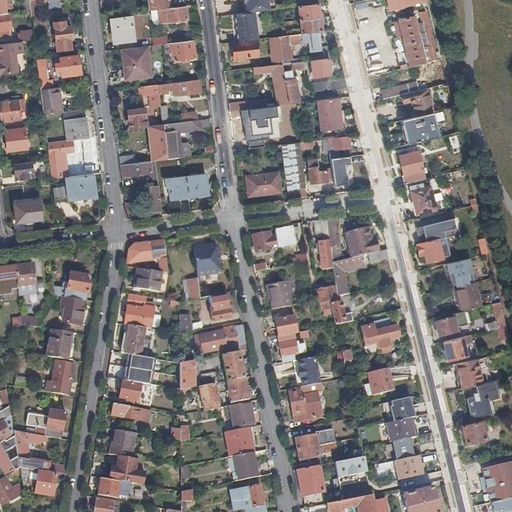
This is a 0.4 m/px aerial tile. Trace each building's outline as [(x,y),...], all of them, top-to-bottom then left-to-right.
[(0,0),(0,15),(7,15),(7,10),(13,9),(12,1),(6,1),(5,0),(0,0)] [(40,16),(38,0),(30,2),(31,12),(32,18),(40,16)] [(148,0),(149,9),(168,7),(166,0),(148,0)] [(248,14),(256,13),(270,11),(269,0),(246,0),(247,4),(248,14)] [(386,0),(389,9),(424,0),(386,0)] [(49,1),(49,9),(61,8),(61,1),(49,1)] [(31,12),(30,2),(19,3),(20,13),(26,12),(31,12)] [(301,22),(320,19),(319,5),(299,8),(301,22)] [(168,10),(163,10),(163,13),(162,13),(162,16),(168,16),(168,23),(188,21),(186,8),(168,10)] [(236,16),(239,43),(259,41),(256,13),(248,14),(236,16)] [(12,30),(10,14),(7,15),(0,15),(0,37),(12,36),(11,30),(12,30)] [(401,21),(397,22),(401,37),(405,36),(412,67),(423,65),(438,61),(426,15),(420,16),(423,25),(418,26),(416,17),(401,21)] [(116,45),(136,42),(133,17),(112,20),(112,21),(113,21),(116,45)] [(302,35),(322,33),(320,19),(301,22),(302,35)] [(66,22),(54,24),(56,43),(57,43),(58,51),(73,50),(71,40),(73,40),(72,27),(66,28),(66,22)] [(23,43),(35,41),(34,32),(21,33),(23,43)] [(283,65),(292,64),(290,46),(323,42),(322,33),(302,35),(284,37),(279,38),(279,40),(283,65)] [(270,41),(273,66),(283,65),(279,40),(270,41)] [(196,60),(193,41),(168,44),(165,45),(165,48),(168,48),(169,47),(173,47),(175,62),(196,60)] [(25,54),(23,43),(0,45),(0,60),(0,64),(0,63),(0,76),(20,74),(17,55),(25,54)] [(233,45),(235,62),(245,61),(245,59),(259,58),(257,43),(233,45)] [(140,48),(122,50),(124,70),(126,81),(153,78),(149,47),(140,48)] [(81,74),(79,56),(60,58),(61,64),(56,65),(57,72),(62,72),(62,77),(81,74)] [(331,76),(328,59),(311,62),(313,78),(331,76)] [(37,61),(40,81),(41,91),(48,90),(47,82),(45,69),(46,69),(45,60),(37,61)] [(438,86),(447,83),(441,60),(438,61),(423,65),(428,85),(429,85),(430,89),(438,87),(438,86)] [(298,105),(301,104),(298,80),(294,81),(292,69),(304,68),(303,63),(292,64),(283,65),(287,106),(298,105)] [(276,107),(287,106),(283,65),(273,66),(232,72),(232,75),(235,74),(235,75),(254,73),(255,74),(263,74),(263,73),(270,72),(270,70),(272,70),(274,83),(276,83),(277,90),(276,90),(278,103),(275,104),(276,107)] [(315,93),(347,88),(345,79),(329,81),(329,82),(314,85),(315,93)] [(199,94),(198,81),(169,84),(159,86),(160,94),(168,94),(167,91),(174,91),(175,97),(199,94)] [(382,90),(384,99),(402,94),(420,90),(418,82),(382,90)] [(0,86),(0,95),(9,94),(8,85),(0,86)] [(161,107),(160,94),(159,86),(141,88),(142,97),(151,96),(152,108),(161,107)] [(416,116),(433,112),(427,88),(420,90),(402,94),(404,103),(411,101),(413,103),(416,116)] [(61,114),(58,89),(53,90),(48,90),(41,91),(44,116),(61,114)] [(343,130),(339,99),(317,102),(321,132),(343,130)] [(24,101),(0,103),(0,104),(2,121),(21,119),(20,112),(25,111),(24,101)] [(230,113),(246,111),(267,108),(267,103),(245,105),(245,103),(229,105),(230,113)] [(247,123),(299,116),(298,105),(287,106),(276,107),(267,108),(246,111),(247,123)] [(163,121),(164,126),(170,125),(168,108),(162,108),(163,121)] [(131,130),(148,128),(146,110),(129,111),(131,130)] [(82,119),(81,111),(64,114),(65,122),(82,119)] [(402,120),(407,144),(439,136),(433,112),(416,116),(402,120)] [(183,123),(196,122),(195,113),(182,115),(183,123)] [(87,119),(82,119),(65,122),(68,141),(89,138),(87,119)] [(202,129),(212,128),(211,120),(201,121),(202,129)] [(168,160),(183,159),(179,133),(202,130),(202,129),(201,121),(196,122),(183,123),(170,125),(164,126),(168,160)] [(25,123),(7,125),(8,132),(6,132),(7,143),(10,143),(11,152),(28,150),(25,123)] [(151,162),(156,162),(168,160),(164,126),(156,127),(154,127),(157,152),(141,154),(142,164),(151,162)] [(241,132),(243,151),(260,149),(259,140),(261,140),(261,144),(281,141),(279,127),(241,132)] [(50,160),(53,180),(66,179),(71,178),(68,154),(63,154),(60,132),(52,133),(53,136),(47,136),(50,160)] [(351,150),(350,138),(328,140),(329,147),(330,151),(335,150),(335,152),(351,150)] [(329,147),(328,140),(303,144),(301,144),(302,151),(329,147)] [(302,151),(301,144),(297,144),(282,146),(289,201),(295,200),(293,190),(300,189),(306,188),(302,151)] [(401,176),(403,183),(424,178),(419,160),(423,159),(422,155),(418,155),(417,153),(417,151),(398,156),(402,175),(401,176)] [(120,158),(121,166),(136,164),(135,155),(120,158)] [(343,158),(331,160),(332,172),(334,182),(334,187),(346,185),(343,158)] [(121,166),(123,177),(152,173),(151,162),(142,164),(136,164),(121,166)] [(15,166),(16,182),(17,182),(34,179),(32,165),(16,167),(15,166)] [(334,182),(332,172),(328,173),(327,171),(319,172),(318,165),(314,166),(311,167),(312,175),(310,175),(311,185),(322,183),(334,182)] [(282,194),(280,174),(247,178),(250,198),(282,194)] [(96,196),(94,175),(71,178),(66,179),(69,200),(96,196)] [(155,217),(163,216),(158,175),(152,176),(153,184),(151,184),(152,188),(151,188),(152,191),(155,217)] [(187,178),(189,199),(209,196),(206,176),(187,178)] [(171,201),(189,199),(187,178),(166,181),(167,189),(169,188),(171,201)] [(408,190),(415,216),(418,215),(430,212),(437,210),(435,205),(431,189),(430,185),(423,187),(409,190),(408,190)] [(55,201),(68,200),(66,187),(53,189),(55,201)] [(17,224),(44,221),(41,201),(15,205),(17,224)] [(443,257),(449,255),(445,238),(459,234),(454,217),(415,227),(419,242),(414,243),(417,256),(422,255),(424,264),(443,259),(443,257)] [(327,221),(314,222),(316,239),(326,238),(327,241),(330,241),(327,221)] [(332,258),(332,264),(342,262),(342,259),(339,260),(338,247),(341,247),(337,221),(328,222),(333,258),(332,258)] [(302,244),(300,228),(291,229),(276,232),(279,248),(290,246),(289,240),(294,240),(295,245),(302,244)] [(347,235),(353,259),(363,257),(369,255),(377,253),(375,243),(372,244),(369,230),(347,235)] [(256,254),(276,250),(274,237),(271,237),(270,234),(253,237),(256,254)] [(477,239),(481,255),(488,253),(484,238),(477,239)] [(130,250),(127,265),(153,262),(153,261),(159,261),(160,273),(163,274),(169,275),(165,242),(135,245),(130,250)] [(322,271),(332,270),(329,243),(319,244),(322,271)] [(214,246),(194,248),(198,278),(218,276),(221,272),(217,249),(214,246)] [(390,261),(388,251),(380,253),(377,253),(369,255),(371,266),(390,261)] [(293,266),(307,263),(306,253),(303,254),(303,256),(296,258),(296,260),(292,260),(293,266)] [(334,275),(335,284),(337,298),(340,298),(348,296),(345,273),(365,268),(363,257),(353,259),(342,262),(332,264),(334,275)] [(469,258),(442,265),(444,275),(448,274),(451,288),(452,287),(475,282),(469,258)] [(254,267),(255,273),(271,271),(270,267),(267,268),(266,264),(254,267)] [(18,280),(19,288),(36,285),(34,265),(16,268),(18,280)] [(2,282),(18,280),(16,268),(0,269),(0,284),(2,284),(2,282)] [(160,273),(138,270),(137,277),(140,277),(137,290),(159,293),(163,274),(160,273)] [(64,298),(70,299),(71,291),(89,294),(91,284),(86,283),(87,277),(71,274),(68,290),(54,288),(55,296),(64,298)] [(184,282),(186,303),(200,300),(198,280),(184,282)] [(458,312),(464,311),(482,306),(476,282),(475,282),(452,287),(458,312)] [(271,301),(273,311),(293,307),(288,283),(266,287),(269,301),(271,301)] [(317,293),(319,305),(321,305),(331,303),(330,300),(337,298),(335,284),(323,287),(324,291),(317,293)] [(348,296),(340,298),(342,304),(355,301),(354,294),(348,296)] [(226,298),(225,295),(211,297),(213,309),(211,309),(212,311),(211,312),(211,314),(212,323),(231,319),(229,310),(228,308),(229,308),(227,298),(226,298)] [(125,326),(129,327),(146,330),(151,331),(154,310),(144,308),(146,298),(130,296),(125,326)] [(70,299),(64,298),(62,307),(67,308),(66,314),(65,314),(63,324),(81,327),(84,311),(80,310),(80,306),(83,306),(84,301),(70,299)] [(336,326),(353,322),(352,314),(344,316),(342,304),(340,298),(337,298),(330,300),(331,303),(333,315),(336,326)] [(486,324),(488,331),(499,328),(506,326),(500,302),(493,304),(497,322),(486,324)] [(324,317),(333,315),(331,303),(321,305),(324,317)] [(458,312),(452,314),(453,316),(435,321),(439,336),(457,332),(456,328),(467,325),(464,311),(458,312)] [(179,317),(180,335),(192,333),(190,316),(179,317)] [(275,321),(278,338),(292,335),(298,334),(295,317),(275,321)] [(39,320),(23,318),(23,319),(24,326),(38,328),(39,320)] [(24,326),(23,319),(13,321),(15,335),(24,326)] [(393,329),(391,320),(373,324),(373,326),(362,328),(366,346),(378,344),(379,350),(382,350),(384,354),(390,353),(389,348),(392,348),(390,341),(399,339),(397,328),(393,329)] [(502,340),(509,338),(506,326),(499,328),(502,340)] [(124,339),(122,355),(141,358),(146,330),(129,327),(127,340),(124,339)] [(246,345),(243,327),(225,330),(225,333),(208,336),(195,339),(198,354),(246,345)] [(52,331),(47,357),(69,361),(74,335),(52,331)] [(30,336),(23,335),(22,339),(20,338),(19,341),(21,341),(21,344),(28,345),(30,336)] [(278,338),(283,364),(293,362),(292,356),(308,354),(306,345),(300,346),(300,343),(294,344),(292,335),(278,338)] [(470,335),(441,342),(442,344),(445,360),(446,362),(468,357),(465,344),(472,342),(470,335)] [(342,353),(344,362),(352,361),(350,351),(341,353),(342,353)] [(245,379),(240,353),(222,356),(225,369),(222,370),(223,373),(226,372),(227,383),(245,379)] [(302,379),(304,388),(321,384),(316,358),(298,361),(300,370),(298,371),(300,380),(302,379)] [(456,365),(462,390),(465,389),(476,386),(482,385),(476,361),(472,361),(456,365)] [(181,392),(188,390),(196,389),(195,362),(180,365),(180,370),(180,388),(181,392)] [(50,383),(48,393),(69,397),(74,366),(57,363),(53,383),(50,383)] [(167,386),(167,390),(181,392),(180,388),(179,388),(179,370),(180,370),(180,365),(173,364),(171,386),(167,386)] [(388,369),(368,375),(370,384),(374,396),(374,397),(390,393),(387,380),(390,379),(388,369)] [(204,387),(215,385),(218,384),(216,373),(202,376),(204,387)] [(17,378),(15,387),(30,390),(31,381),(17,378)] [(148,378),(146,386),(159,388),(161,381),(148,378)] [(250,401),(245,379),(227,383),(232,405),(250,401)] [(504,389),(501,380),(482,385),(476,386),(467,399),(473,419),(490,415),(487,402),(498,400),(496,391),(504,389)] [(131,401),(130,404),(133,404),(134,402),(138,403),(141,386),(123,383),(120,399),(128,401),(131,401)] [(304,388),(288,390),(295,423),(322,418),(317,394),(323,392),(322,384),(321,384),(304,388)] [(374,396),(370,384),(364,385),(367,397),(374,396)] [(200,388),(205,412),(220,409),(215,385),(204,387),(200,388)] [(476,386),(465,389),(467,399),(476,386)] [(391,403),(396,423),(415,418),(411,399),(391,403)] [(250,404),(226,408),(228,421),(233,420),(235,429),(254,426),(250,404)] [(141,410),(114,405),(112,417),(139,421),(149,423),(151,412),(141,410)] [(0,413),(0,422),(12,416),(10,407),(0,413)] [(27,426),(37,428),(36,435),(46,437),(49,437),(62,440),(66,414),(61,413),(61,410),(56,409),(55,412),(51,411),(49,418),(29,415),(27,426)] [(14,471),(15,472),(21,469),(19,455),(10,460),(5,451),(17,445),(15,431),(12,416),(0,422),(0,465),(6,476),(14,471)] [(487,441),(483,423),(463,428),(468,446),(487,441)] [(181,431),(181,442),(191,440),(191,427),(181,431)] [(249,429),(226,434),(230,458),(234,457),(253,454),(254,454),(249,429)] [(45,442),(46,437),(36,435),(15,431),(17,445),(19,455),(21,469),(32,470),(31,472),(35,473),(35,472),(35,470),(66,475),(68,467),(30,461),(27,442),(45,445),(45,442)] [(112,448),(111,456),(119,457),(130,459),(130,456),(129,456),(130,449),(131,449),(132,447),(134,447),(136,435),(117,432),(114,448),(112,448)] [(296,440),(298,451),(336,444),(335,436),(319,439),(320,443),(318,443),(316,436),(296,440)] [(435,467),(429,443),(419,445),(423,459),(421,459),(422,463),(424,463),(426,470),(426,473),(432,471),(432,467),(435,467)] [(336,444),(298,451),(300,462),(320,458),(319,451),(322,450),(322,455),(338,452),(336,444)] [(374,457),(380,482),(426,470),(424,463),(422,463),(421,459),(423,459),(419,445),(374,457)] [(129,456),(130,456),(137,457),(138,450),(131,449),(130,449),(129,456)] [(258,478),(253,454),(234,457),(239,482),(258,478)] [(336,464),(340,490),(370,484),(380,482),(374,457),(365,459),(336,464)] [(138,462),(119,459),(115,481),(143,486),(146,474),(136,472),(138,462)] [(511,462),(481,470),(487,493),(489,504),(490,504),(511,498),(511,462)] [(190,466),(182,468),(182,480),(191,479),(190,466)] [(320,467),(298,472),(303,499),(304,499),(304,498),(325,494),(320,467)] [(15,472),(13,473),(14,479),(22,474),(21,469),(15,472)] [(22,474),(24,486),(29,486),(30,485),(37,486),(36,494),(54,497),(58,476),(35,472),(35,473),(31,472),(32,470),(21,469),(22,474)] [(12,488),(6,478),(0,480),(0,501),(3,507),(24,495),(18,485),(12,488)] [(115,482),(101,480),(99,496),(116,499),(117,489),(120,489),(121,483),(115,482)] [(340,490),(343,503),(373,497),(370,484),(340,490)] [(265,511),(260,487),(230,493),(233,511),(246,509),(246,511),(265,511)] [(406,511),(438,511),(433,490),(403,497),(406,511)] [(182,503),(188,502),(193,502),(193,491),(182,493),(182,503)] [(376,511),(374,504),(373,497),(343,503),(327,506),(327,511),(337,511),(357,508),(357,511),(376,511)] [(511,511),(511,498),(490,504),(492,511),(511,511)] [(115,502),(97,499),(95,511),(117,511),(118,510),(114,509),(115,502)] [(374,504),(376,511),(387,511),(385,501),(374,504)]
